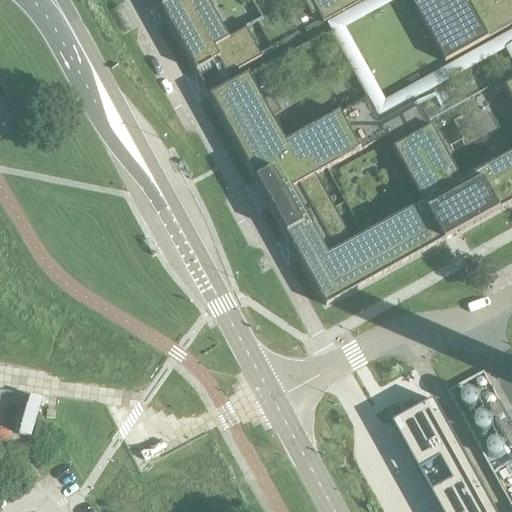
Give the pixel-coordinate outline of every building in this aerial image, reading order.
[(362,2),(360,0),(156,0),(196,71),(210,63),(214,69),(220,65),(227,76),(261,57),(246,28),(228,38),(206,0),(302,0),(311,15),(317,11),(323,23),(362,2)] [(511,0),(410,0),(444,62),(511,24),(511,0)] [(210,63),(196,71),(209,96),(227,86),(223,78),(227,76),(220,65),(214,69),(210,63)] [(511,147),(497,156),(499,160),(461,181),(416,100),(379,121),(366,97),(329,117),(327,112),(303,125),(306,130),(285,142),(271,117),(281,112),(272,96),(262,101),(250,79),(248,75),(249,75),(248,74),(227,86),(209,96),(264,194),(325,306),(511,203),(511,73),(499,81),(510,100),(503,104),(511,120),(511,119),(511,147)] [(0,124),(12,118),(0,97),(0,124)] [(476,379),(476,383),(478,386),(482,387),(485,384),(485,380),(483,377),(479,377),(476,379)] [(461,396),(462,401),(465,404),(470,405),(475,402),(477,398),(476,393),(472,389),(467,389),(463,391),(461,396)] [(484,395),(484,399),(487,402),(490,402),(493,399),(494,396),(491,393),(487,392),(484,395)] [(494,511),(432,400),(390,423),(438,511),(494,511)] [(511,423),(501,402),(491,407),(511,447),(511,446),(511,423)] [(474,418),(474,424),(478,428),(484,429),(489,427),(491,422),(491,416),(487,412),(481,411),(476,414),(474,418)] [(487,445),(488,450),(492,454),(497,454),(502,452),(504,447),(503,442),(499,439),(494,438),(489,441),(487,445)]
